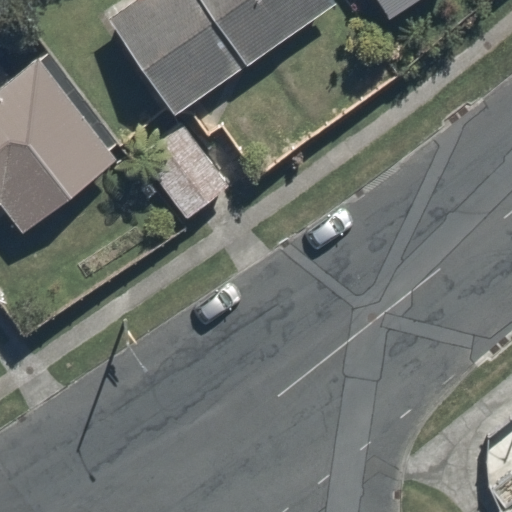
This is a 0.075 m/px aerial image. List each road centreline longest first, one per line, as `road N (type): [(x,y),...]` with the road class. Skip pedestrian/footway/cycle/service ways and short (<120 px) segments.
road 1 (tertiary): [(511,208),(205,453)]
road 2 (tertiary): [(4,511),(205,453)]
